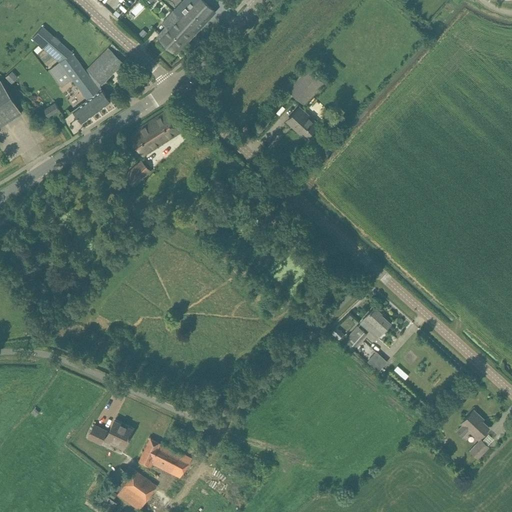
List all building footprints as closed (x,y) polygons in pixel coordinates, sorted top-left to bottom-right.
[(202,0),(191,0),(177,15),(195,32),(215,11),(208,4),(202,0)] [(140,1),(130,11),(136,16),(146,7),(140,1)] [(166,26),(158,36),(176,53),(195,32),(177,15),(166,26)] [(43,26),(33,37),(55,58),(60,62),(50,69),(62,86),(72,78),(88,99),(72,110),(82,123),(111,101),(102,89),(100,90),(88,75),(72,53),(72,52),(72,53),(65,47),(43,26)] [(304,103),(323,82),(308,69),(289,90),(304,103)] [(0,126),(22,113),(0,78),(0,126)] [(55,103),(44,110),(48,116),(59,109),(55,103)] [(308,140),(315,132),(320,126),(299,107),(287,121),(294,127),(295,125),(299,129),(297,130),(308,140)] [(170,110),(131,135),(134,140),(140,136),(145,145),(140,148),(143,153),(173,134),(182,129),(170,110)] [(135,187),(152,171),(141,160),(125,176),(135,187)] [(154,218),(143,206),(136,212),(147,225),(154,218)] [(362,324),(365,327),(378,338),(383,332),(391,324),(381,315),(382,314),(374,307),(366,317),(367,318),(362,324)] [(357,326),(342,342),(352,351),(367,335),(357,326)] [(387,361),(376,351),(367,361),(379,371),(387,361)] [(479,438),(482,435),(489,427),(479,418),(480,417),(474,411),(462,423),(464,425),(458,431),(463,436),(469,429),(479,438)] [(125,445),(128,438),(132,429),(114,421),(108,433),(106,432),(106,430),(94,425),(90,434),(88,437),(100,443),(101,440),(109,444),(111,438),(125,445)] [(182,479),(192,458),(150,438),(146,447),(139,461),(150,467),(152,464),(182,479)] [(469,452),(478,459),(489,447),(481,439),(469,452)] [(112,477),(119,482),(126,472),(120,467),(112,477)] [(117,495),(139,510),(157,485),(135,469),(122,487),(114,482),(111,487),(119,492),(117,495)] [(117,494),(109,489),(106,494),(113,499),(117,494)] [(99,502),(111,510),(117,503),(104,495),(99,502)]
